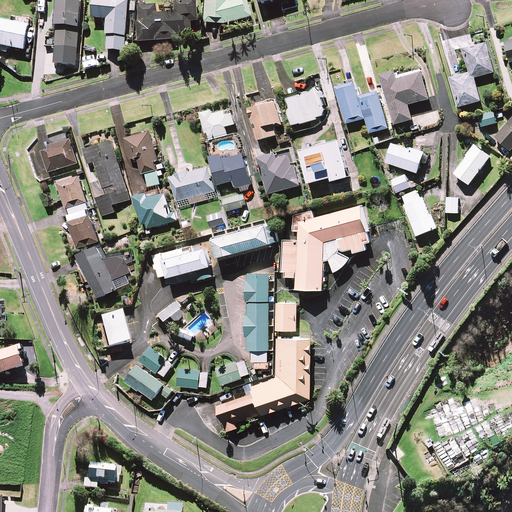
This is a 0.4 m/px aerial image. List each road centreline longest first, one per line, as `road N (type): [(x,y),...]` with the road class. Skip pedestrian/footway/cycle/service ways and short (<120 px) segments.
road 1 (residential): [(450,7),(409,8),(0,118)]
road 2 (trunk): [(285,483),(337,436),(448,266),(511,195)]
road 3 (trunk): [(511,226),(417,351),(341,498)]
road 4 (tertiary): [(91,385),(0,181)]
road 5 (tertiary): [(208,477),(115,413),(91,385)]
road 6 (residential): [(46,511),(57,428),(91,385)]
